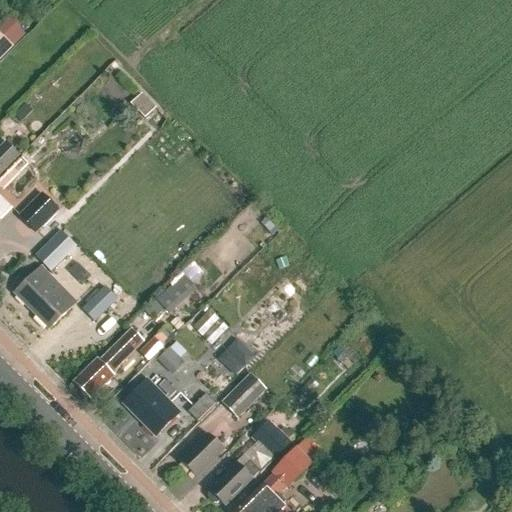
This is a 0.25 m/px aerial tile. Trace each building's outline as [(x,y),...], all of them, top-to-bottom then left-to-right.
[(0,33),(0,61),(14,48),(0,33)] [(148,93),(137,99),(146,115),(157,109),(148,93)] [(6,144),(0,149),(0,177),(20,158),(6,144)] [(36,235),(58,212),(41,195),(18,219),(36,235)] [(0,221),(12,210),(0,198),(0,221)] [(269,219),(261,226),(272,237),(280,230),(269,219)] [(77,249),(62,234),(36,258),(52,274),(77,249)] [(48,330),(75,302),(41,268),(13,296),(48,330)] [(183,278),(156,302),(168,316),(196,291),(183,278)] [(117,301),(105,289),(83,311),(94,323),(117,301)] [(141,343),(131,333),(99,364),(96,361),(73,384),(80,391),(80,394),(83,398),(87,398),(89,400),(103,386),(106,386),(109,383),(109,380),(112,377),(109,374),(141,343)] [(149,364),(163,349),(154,340),(140,354),(149,364)] [(180,362),(169,350),(156,362),(168,374),(180,362)] [(342,367),(349,360),(343,354),(336,362),(342,367)] [(251,376),(223,405),(238,421),(267,392),(251,376)] [(179,413),(147,381),(122,406),(155,438),(179,413)] [(197,423),(214,405),(205,396),(188,414),(197,423)] [(251,440),(274,463),(292,445),(288,440),(292,436),(283,428),(278,432),(269,422),(251,440)] [(196,479),(224,451),(208,436),(180,463),(196,479)] [(272,475),(274,477),(263,488),(238,511),(286,511),(282,507),(284,504),(277,497),(285,489),(287,491),(320,458),(309,447),(313,443),(308,439),(272,475)] [(225,508),(253,480),(260,473),(249,462),(242,470),(237,465),(209,492),(210,494),(208,496),(208,500),(213,505),(217,505),(219,503),(225,508)]
